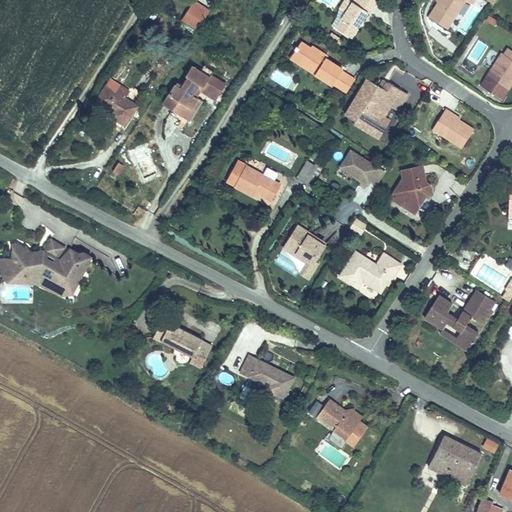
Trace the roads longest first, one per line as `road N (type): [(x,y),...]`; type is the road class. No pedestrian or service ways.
road 1 (residential): [(0,159),(366,356)]
road 2 (residential): [(509,123),(366,356)]
road 3 (residential): [(509,123),(409,53),(401,0)]
road 4 (residential): [(366,356),(511,435)]
